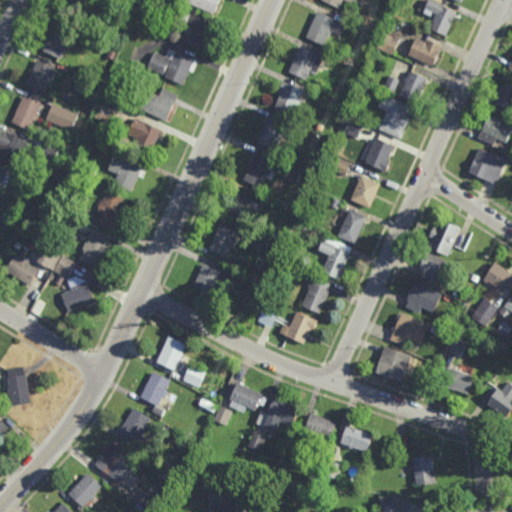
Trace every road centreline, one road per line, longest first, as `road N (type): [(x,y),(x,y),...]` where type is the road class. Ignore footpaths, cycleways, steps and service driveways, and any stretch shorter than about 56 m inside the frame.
road 1 (residential): [(0,503),(84,411),(276,0)]
road 2 (residential): [(486,494),(480,445),(467,430),(288,367),(141,294)]
road 3 (residential): [(332,382),(506,0)]
road 4 (residential): [(103,373),(0,308)]
